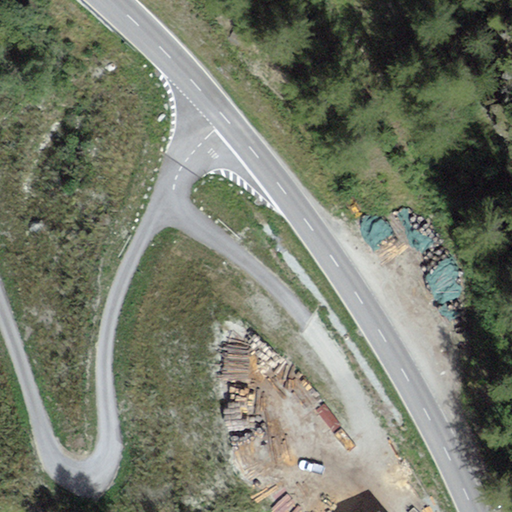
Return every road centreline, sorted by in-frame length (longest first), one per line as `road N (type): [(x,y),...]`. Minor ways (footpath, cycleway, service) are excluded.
road 1 (secondary): [(111,0),(220,112),(331,256),(406,377),(474,511)]
road 2 (track): [(399,511),(344,379),(312,326),(263,274),(160,203)]
